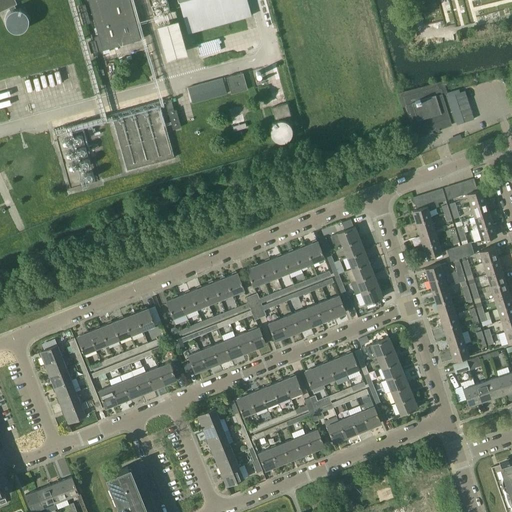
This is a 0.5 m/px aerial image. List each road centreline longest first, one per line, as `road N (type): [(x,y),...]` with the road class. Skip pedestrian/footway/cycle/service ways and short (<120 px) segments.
road 1 (residential): [(14,338),(373,197)]
road 2 (residential): [(411,307),(173,403)]
road 3 (residential): [(445,419),(281,483)]
road 4 (residential): [(373,197),(491,151)]
